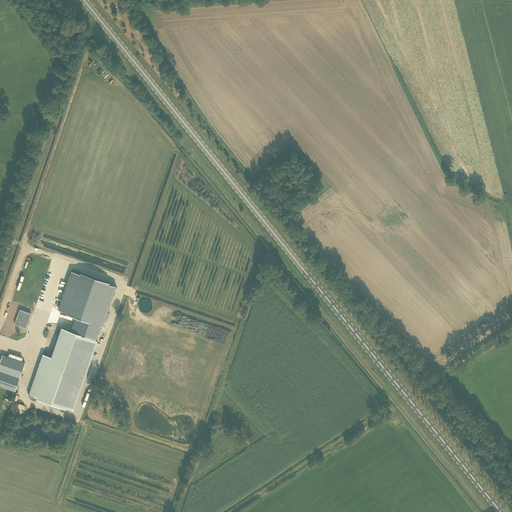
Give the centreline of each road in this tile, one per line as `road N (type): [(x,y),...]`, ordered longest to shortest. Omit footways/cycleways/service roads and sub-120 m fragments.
road 1 (primary): [(500,511),(84,0)]
road 2 (track): [(329,185),(291,214),(511,449)]
road 3 (track): [(233,511),(386,408)]
road 4 (track): [(0,278),(55,119)]
